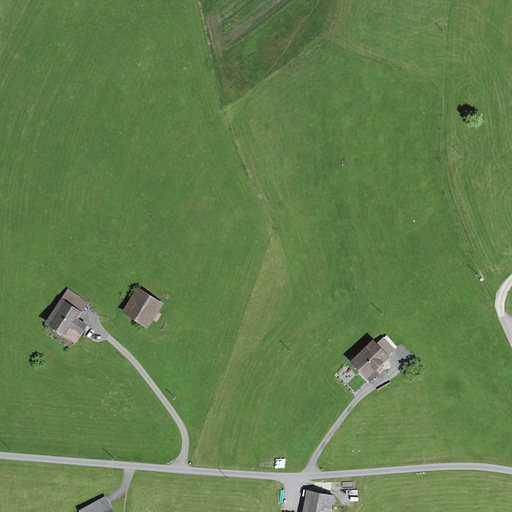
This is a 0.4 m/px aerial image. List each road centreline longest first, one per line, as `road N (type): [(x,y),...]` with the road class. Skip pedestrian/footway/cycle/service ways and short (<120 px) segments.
road 1 (unclassified): [(0,453),(311,477),(511,472)]
road 2 (track): [(85,318),(168,404),(186,445),(181,467)]
road 3 (track): [(404,359),(335,427),(311,477)]
